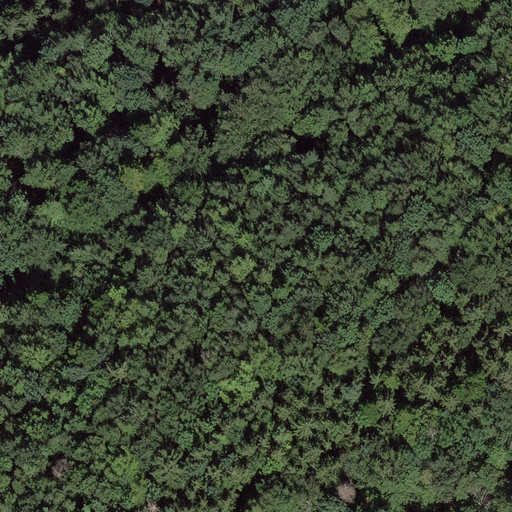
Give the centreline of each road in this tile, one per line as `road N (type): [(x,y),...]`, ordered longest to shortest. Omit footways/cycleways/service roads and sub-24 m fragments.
road 1 (track): [(224,180),(511,31)]
road 2 (track): [(224,180),(0,313)]
